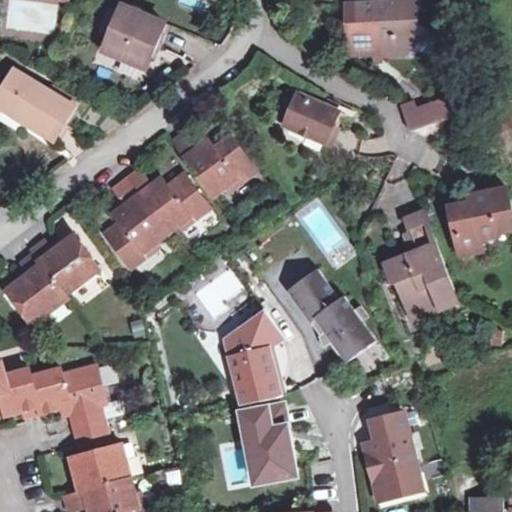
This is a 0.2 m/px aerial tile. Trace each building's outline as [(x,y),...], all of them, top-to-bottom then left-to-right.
[(419,38),(416,0),(408,0),(347,4),(348,31),(382,29),(383,55),(404,55),(419,38)] [(156,45),(166,22),(125,6),(107,50),(147,68),(156,45)] [(166,22),(156,45),(162,48),(172,25),(166,22)] [(76,106),(51,91),(16,71),(0,97),(0,104),(25,119),(24,122),(55,141),(76,106)] [(54,87),(51,91),(76,106),(78,102),(54,87)] [(292,110),(286,124),(326,141),(339,111),(291,91),(285,106),(292,110)] [(451,94),(401,108),(407,130),(457,116),(451,94)] [(278,120),(286,124),(292,110),(285,106),(278,120)] [(218,147),(216,145),(206,153),(201,146),(188,131),(175,140),(216,196),(227,188),(239,179),(242,183),(258,170),(232,136),(218,147)] [(211,139),(201,146),(206,153),(216,145),(211,139)] [(131,213),(121,219),(123,221),(107,233),(133,268),(149,256),(145,250),(157,242),(181,224),(192,216),(196,221),(212,209),(186,174),(170,186),(168,184),(159,190),(154,183),(152,185),(140,168),(113,187),(126,205),(131,213)] [(163,176),(154,183),(159,190),(168,184),(163,176)] [(239,179),(227,188),(231,193),(242,183),(239,179)] [(507,210),(511,227),(511,197),(510,188),(501,189),(507,210)] [(482,237),(511,230),(511,227),(507,210),(501,189),(472,195),(473,202),(453,206),(464,253),(485,248),(482,237)] [(131,213),(126,205),(116,212),(121,219),(131,213)] [(410,225),(428,218),(426,211),(407,218),(410,225)] [(192,216),(181,224),(185,230),(196,221),(192,216)] [(447,265),(428,218),(410,225),(420,251),(424,262),(398,274),(401,281),(413,313),(440,303),(443,309),(461,303),(447,265)] [(23,263),(31,274),(10,290),(35,324),(70,298),(68,295),(102,270),(76,237),(55,252),(46,240),(33,250),(36,254),(23,263)] [(145,250),(149,256),(160,248),(157,242),(145,250)] [(424,262),(420,251),(386,264),(394,283),(401,281),(398,274),(424,262)] [(345,295),(339,300),(317,269),(286,290),(326,346),(330,343),(345,364),(377,341),(345,295)] [(440,303),(413,313),(415,320),(443,309),(440,303)] [(286,394),(272,345),(280,343),(272,316),(218,331),(240,408),(286,394)] [(68,407),(78,446),(111,437),(100,395),(98,390),(104,388),(97,366),(64,375),(62,369),(34,376),(32,369),(9,375),(4,361),(0,362),(0,394),(6,415),(23,411),(25,419),(68,407)] [(284,409),(247,416),(257,468),(270,466),(273,479),(296,474),(284,409)] [(406,413),(374,421),(379,442),(375,443),(377,451),(369,453),(379,489),(389,486),(407,498),(421,475),(406,413)] [(78,446),(81,456),(114,447),(111,437),(78,446)] [(240,442),(222,444),(226,490),(245,488),(240,442)] [(147,511),(146,506),(140,508),(136,494),(127,458),(123,459),(119,445),(114,447),(81,456),(91,491),(81,494),(65,498),(68,511),(77,511),(89,509),(90,511),(97,510),(97,511),(147,511)] [(72,458),(81,494),(91,491),(81,456),(72,458)] [(506,511),(505,497),(471,497),(471,511),(511,511),(511,472),(511,473),(511,511),(506,511)] [(143,492),(136,494),(140,508),(146,506),(143,492)]
